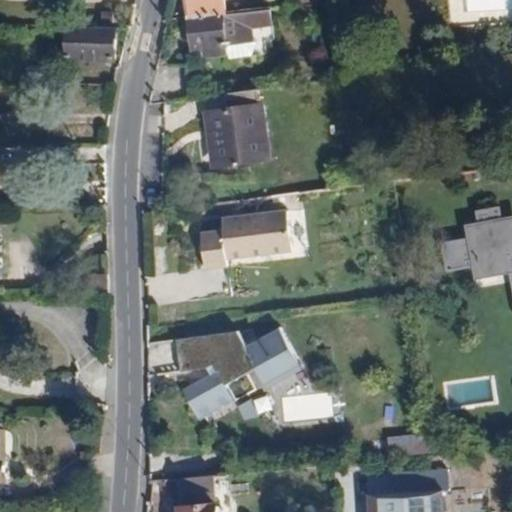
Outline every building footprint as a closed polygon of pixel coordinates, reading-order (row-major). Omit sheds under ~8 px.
[(192,0),(196,24),(228,20),(231,20),(228,0),(192,0)] [(228,20),(196,24),(199,56),(209,55),(210,63),(233,60),(228,20)] [(71,21),(70,55),(115,56),(116,22),(71,21)] [(223,108),(203,110),(205,129),(212,128),(215,164),(253,161),(251,133),(262,132),(259,103),(257,104),(255,88),(222,91),(223,108)] [(403,207),(428,204),(426,184),(400,188),(403,207)] [(511,224),(504,219),(499,208),(479,212),(482,224),(472,228),(475,236),(441,245),(448,272),(478,265),(481,277),(509,273),(511,283),(511,224)] [(202,235),(208,272),(229,269),(228,262),(298,253),(293,211),(223,220),(224,232),(202,235)] [(184,391),(201,421),(238,402),(230,386),(261,367),(271,384),(305,362),(286,324),(250,344),(242,328),(194,338),(200,372),(189,379),(190,387),(184,391)] [(236,406),(244,421),(259,414),(250,398),(236,406)] [(368,511),(446,511),(445,488),(368,494),(368,511)]
